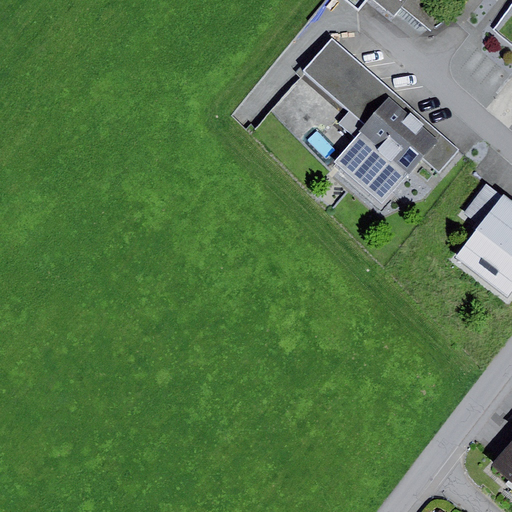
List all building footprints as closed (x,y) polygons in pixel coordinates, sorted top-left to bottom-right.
[(375,0),(394,16),(401,7),(407,0),(375,0)] [(427,0),(407,0),(401,7),(430,32),(451,18),(427,0)] [(461,149),(332,38),(304,71),(307,74),(351,112),(339,125),(355,139),(334,164),(382,205),(423,158),(440,173),(461,149)] [(502,197),(486,185),(465,214),(481,226),(502,197)] [(511,290),(511,199),(505,194),(502,197),(481,226),(456,258),(507,297),(511,290)] [(511,442),(491,466),(511,484),(511,442)]
